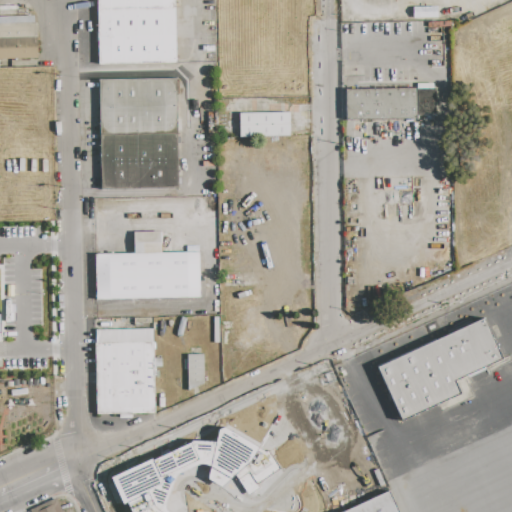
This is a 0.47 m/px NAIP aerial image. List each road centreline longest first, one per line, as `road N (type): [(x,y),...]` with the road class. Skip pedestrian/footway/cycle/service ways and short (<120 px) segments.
road 1 (tertiary): [(160,423),(511,265)]
road 2 (residential): [(335,350),(327,28)]
road 3 (residential): [(74,222),(69,0)]
road 4 (residential): [(76,376),(74,222)]
